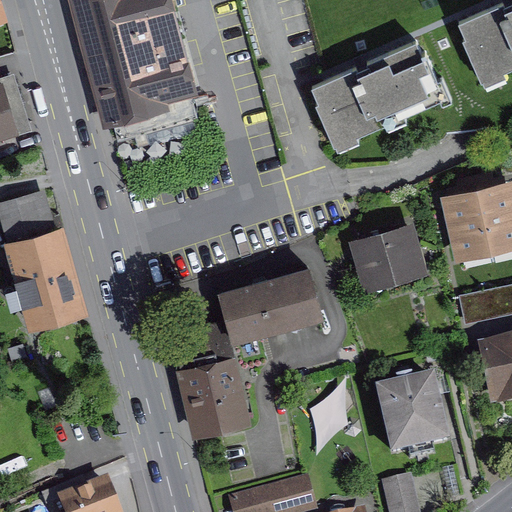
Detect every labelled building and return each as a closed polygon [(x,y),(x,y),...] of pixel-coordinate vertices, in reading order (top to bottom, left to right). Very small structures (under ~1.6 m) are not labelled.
[(0,0),(0,23),(8,21),(2,0),(0,0)] [(79,0),(111,115),(156,103),(155,96),(189,87),(171,20),(167,21),(161,0),(79,0)] [(511,0),(507,0),(459,21),(484,79),(511,66),(511,0)] [(416,40),(312,86),(337,143),(441,97),(416,40)] [(0,78),(0,141),(19,135),(32,132),(14,74),(0,78)] [(156,103),(111,115),(117,140),(198,118),(189,87),(155,96),(156,103)] [(511,207),(507,185),(449,198),(461,251),(511,239),(511,207)] [(91,319),(65,227),(56,230),(46,193),(0,206),(35,335),(91,319)] [(408,227),(357,242),(369,283),(420,267),(408,227)] [(309,269),(221,293),(233,337),(321,313),(309,269)] [(511,284),(462,295),(467,318),(511,308),(511,284)] [(217,325),(179,334),(202,426),(247,415),(232,353),(224,354),(217,325)] [(511,347),(483,354),(492,397),(511,392),(511,347)] [(443,350),(426,354),(428,364),(445,360),(443,350)] [(432,377),(379,389),(393,451),(446,439),(432,377)] [(443,468),(449,497),(459,495),(453,466),(443,468)] [(417,511),(409,475),(385,481),(392,511),(417,511)] [(306,479),(233,499),(236,511),(296,511),(313,507),(306,479)] [(123,511),(111,480),(60,500),(64,511),(123,511)]
